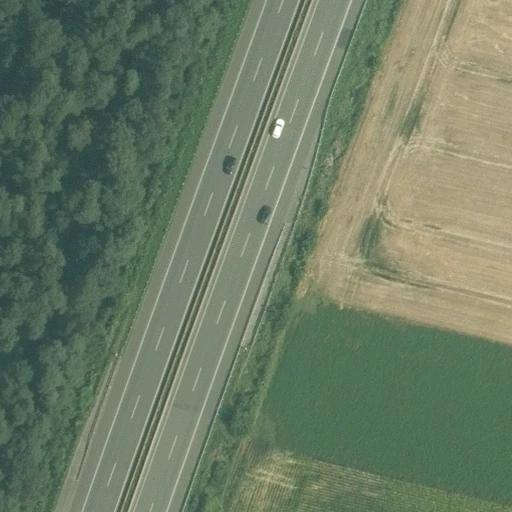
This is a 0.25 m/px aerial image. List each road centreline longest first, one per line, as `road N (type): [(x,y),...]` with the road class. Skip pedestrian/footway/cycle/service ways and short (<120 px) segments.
road 1 (motorway): [(270,0),(87,511)]
road 2 (motorway): [(160,511),(343,0)]
